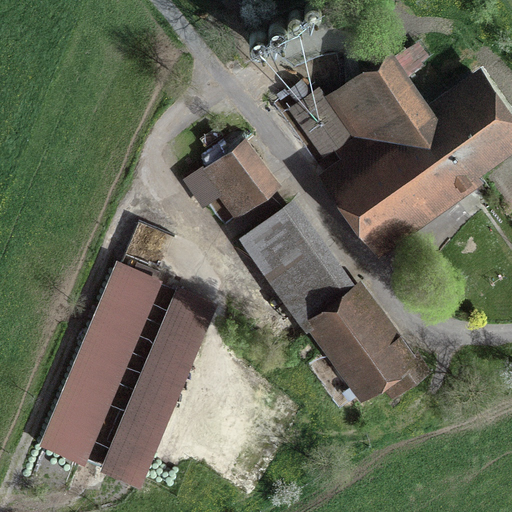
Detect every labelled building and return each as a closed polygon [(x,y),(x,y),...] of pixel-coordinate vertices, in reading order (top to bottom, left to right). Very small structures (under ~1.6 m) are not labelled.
[(427,104),(391,54),(333,95),(360,133),(342,147),(357,167),(334,184),(371,235),(511,135),(511,121),(481,79),(479,80),(473,72),(427,104)] [(327,143),(341,133),(313,92),(298,103),(327,143)] [(237,213),(276,184),(244,140),(206,168),(237,213)] [(348,295),(285,207),(246,236),(359,392),(393,368),(404,383),(425,367),(414,352),(403,359),(354,291),(348,295)] [(82,454),(155,280),(119,265),(46,439),(82,454)] [(138,478),(211,303),(183,291),(110,466),(138,478)]
